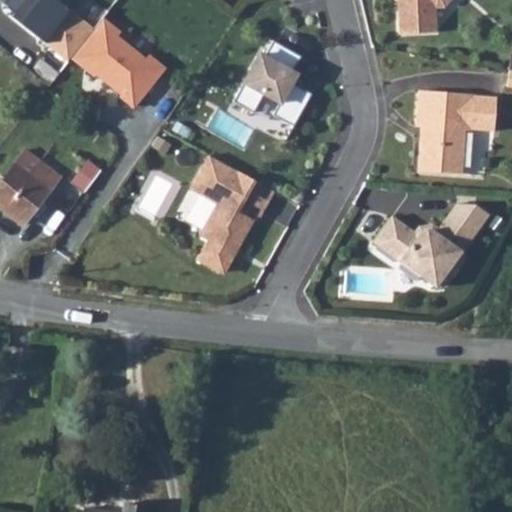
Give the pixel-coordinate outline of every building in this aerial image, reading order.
[(21,0),(8,17),(63,63),(89,31),(51,0),(21,0)] [(158,0),(170,8),(176,0),(158,0)] [(183,38),(205,9),(192,0),(183,0),(165,24),(183,38)] [(397,0),(400,36),(438,34),(436,10),(445,9),(452,0),(397,0)] [(296,55),(271,41),(264,55),(256,51),(236,89),(274,109),(270,116),(292,128),(309,95),(287,84),(292,74),(287,72),(296,55)] [(420,130),(417,174),(461,177),(464,133),(469,133),(469,132),(493,133),(495,100),(472,99),(472,97),(417,94),(414,129),(420,130)] [(59,173),(26,149),(0,183),(0,207),(22,224),(59,173)] [(260,219),(274,194),(209,158),(190,192),(216,206),(199,238),(208,243),(197,263),(221,276),(231,256),(228,254),(232,247),(238,250),(256,218),(260,219)] [(87,160),(70,181),(95,200),(111,178),(87,160)] [(392,219),(373,245),(435,290),(442,289),(462,261),(461,254),(488,217),(475,208),(456,207),(439,231),(435,235),(431,232),(421,234),(418,237),(414,235),(392,219)] [(414,235),(418,237),(421,234),(431,232),(435,235),(439,231),(431,225),(420,227),(414,235)] [(86,505),(84,511),(144,511),(145,506),(124,502),(122,511),(86,505)]
